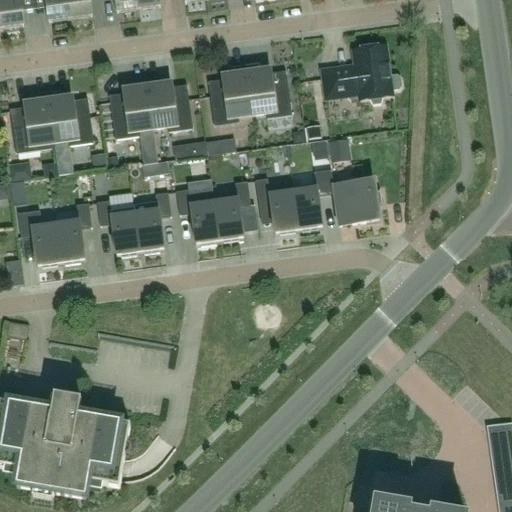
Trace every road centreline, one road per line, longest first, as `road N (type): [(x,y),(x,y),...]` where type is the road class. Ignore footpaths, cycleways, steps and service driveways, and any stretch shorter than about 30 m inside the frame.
road 1 (residential): [(486,2),(0,69)]
road 2 (residential): [(411,293),(382,264),(351,259),(0,309)]
road 3 (tertiary): [(193,511),(411,293)]
road 4 (tertiary): [(506,194),(509,158),(486,2)]
road 5 (tertiary): [(411,293),(506,194)]
